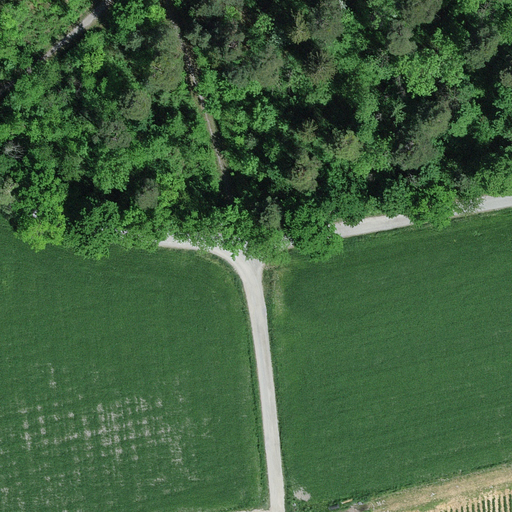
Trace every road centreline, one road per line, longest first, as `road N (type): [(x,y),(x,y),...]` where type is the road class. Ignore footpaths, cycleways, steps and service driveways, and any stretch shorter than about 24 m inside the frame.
road 1 (track): [(251,257),(511,197)]
road 2 (track): [(0,190),(50,212),(251,257)]
road 3 (track): [(251,257),(269,511)]
